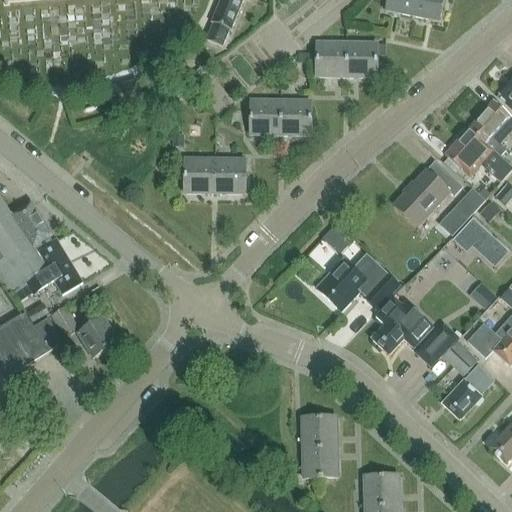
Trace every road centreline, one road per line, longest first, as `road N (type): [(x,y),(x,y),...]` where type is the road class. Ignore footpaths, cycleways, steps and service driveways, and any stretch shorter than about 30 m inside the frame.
road 1 (residential): [(202,310),(355,152),(511,20)]
road 2 (residential): [(494,511),(365,387),(202,310)]
road 3 (residential): [(26,511),(202,310)]
road 4 (residential): [(202,310),(0,139)]
